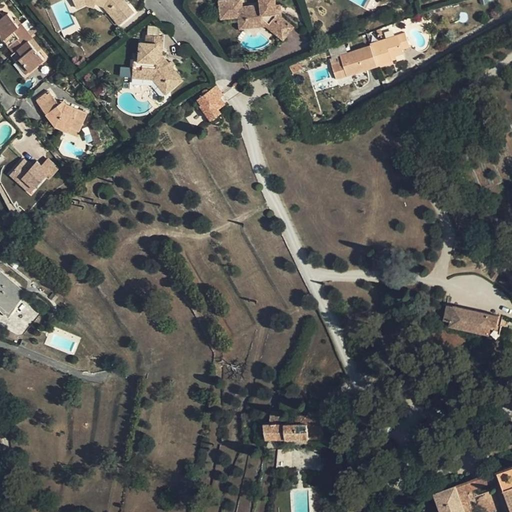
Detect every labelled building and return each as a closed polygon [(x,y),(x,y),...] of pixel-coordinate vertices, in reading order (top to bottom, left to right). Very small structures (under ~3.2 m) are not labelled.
[(123,0),(82,0),(84,3),(93,6),(94,2),(103,6),(113,17),(118,13),(123,20),(133,11),(123,0)] [(217,0),(219,14),(227,13),(225,0),(217,0)] [(275,8),(273,0),(259,0),(260,1),(242,3),(241,0),(225,0),(227,13),(236,12),(237,17),(263,15),(275,24),(283,15),(279,11),(275,8)] [(11,55),(16,61),(20,58),(31,70),(44,59),(30,40),(33,37),(22,24),(19,26),(9,13),(4,17),(0,12),(0,34),(14,52),(11,55)] [(118,23),(123,20),(118,13),(113,17),(118,23)] [(291,21),(283,15),(275,24),(263,15),(237,17),(238,24),(265,21),(281,34),(291,21)] [(144,31),(144,40),(144,44),(137,44),(137,53),(130,53),(130,66),(139,67),(139,69),(156,71),(169,86),(181,76),(172,65),(172,63),(172,61),(171,60),(170,59),(168,58),(166,59),(164,61),(160,56),(161,32),(144,31)] [(392,62),(392,60),(390,56),(395,54),(403,52),(403,49),(410,47),(405,32),(370,44),(371,45),(377,64),(378,67),(392,62)] [(337,78),(377,64),(371,45),(340,54),(341,56),(330,59),(337,78)] [(27,73),(31,70),(20,58),(16,61),(27,73)] [(166,89),(169,86),(156,71),(139,69),(139,67),(130,66),(130,73),(152,73),(166,89)] [(221,88),(216,82),(210,86),(212,89),(214,92),(216,91),(221,88)] [(214,92),(212,89),(206,89),(204,91),(203,95),(197,98),(202,104),(200,105),(210,120),(221,112),(218,109),(225,104),(219,96),(216,91),(214,92)] [(61,107),(58,103),(49,91),(36,100),(46,114),(49,112),(56,122),(56,126),(67,131),(69,126),(79,131),(87,113),(65,104),(61,107)] [(55,126),(56,126),(56,122),(49,112),(46,114),(55,126)] [(165,123),(155,129),(164,143),(173,136),(165,123)] [(77,135),(79,131),(69,126),(67,131),(77,135)] [(31,168),(22,160),(11,173),(20,181),(23,177),(36,187),(46,175),(50,178),(58,169),(47,159),(42,165),(37,161),(31,168)] [(8,254),(6,257),(12,262),(14,258),(8,254)] [(2,272),(0,273),(0,300),(10,309),(25,292),(2,272)] [(444,319),(451,321),(454,306),(447,304),(444,319)] [(454,306),(451,321),(450,325),(501,335),(504,324),(499,323),(501,314),(454,304),(454,306)] [(69,312),(70,311),(66,307),(61,311),(69,320),(73,318),(69,312)] [(282,410),(271,410),(270,421),(264,421),(266,439),(324,438),(321,411),(308,411),(308,414),(296,414),(295,422),(282,422),(282,410)] [(511,511),(511,464),(437,491),(444,511),(511,511)]
